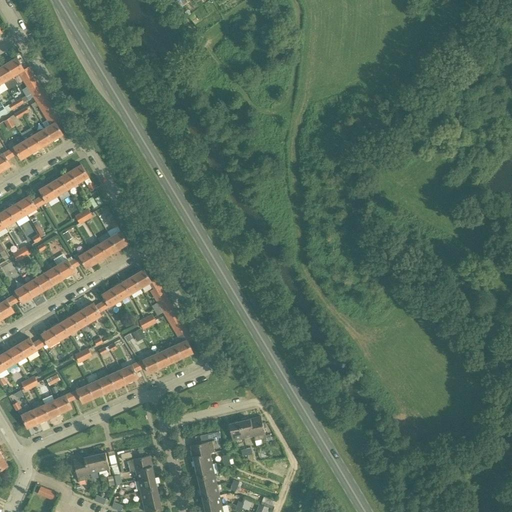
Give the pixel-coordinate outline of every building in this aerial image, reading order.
[(17,57),(6,64),(14,76),(19,73),(21,78),(33,71),(30,66),(24,70),(17,57)] [(6,64),(0,67),(0,76),(3,82),(14,76),(6,64)] [(35,76),(33,71),(21,78),(24,83),(35,76)] [(35,76),(24,83),(27,87),(27,88),(38,81),(35,76)] [(41,86),(38,81),(27,88),(30,92),(41,86)] [(30,92),(30,93),(33,97),(44,90),(41,86),(30,92)] [(22,90),(26,96),(28,100),(33,97),(30,93),(30,92),(27,88),(27,87),(22,90)] [(47,95),(44,90),(33,97),(28,100),(29,102),(34,99),(29,102),(31,105),(47,95)] [(50,100),(47,95),(31,105),(33,109),(38,106),(39,107),(50,100)] [(15,102),(18,106),(24,103),(21,98),(15,102)] [(50,100),(39,107),(41,111),(53,105),(50,100)] [(18,106),(15,102),(9,105),(12,110),(18,106)] [(56,110),(53,105),(41,111),(44,116),(56,110)] [(20,111),(23,115),(29,112),(26,107),(20,111)] [(56,110),(44,116),(47,121),(58,114),(56,110)] [(23,115),(20,111),(15,114),(17,119),(23,115)] [(58,114),(47,121),(50,126),(45,129),(52,141),(63,135),(56,123),(61,119),(58,114)] [(4,121),(9,129),(15,125),(10,117),(4,121)] [(22,132),(25,137),(34,132),(32,127),(22,132)] [(45,129),(35,135),(42,147),(52,141),(45,129)] [(35,135),(24,141),(32,153),(42,147),(35,135)] [(24,141),(15,146),(12,140),(6,144),(10,150),(9,150),(13,157),(18,153),(21,159),(32,153),(24,141)] [(13,157),(9,150),(4,154),(3,153),(0,154),(0,171),(0,172),(11,165),(7,160),(13,157)] [(81,165),(71,171),(78,183),(88,177),(81,165)] [(78,183),(71,171),(60,177),(67,189),(68,189),(70,193),(76,189),(73,186),(78,183)] [(67,189),(60,177),(50,183),(57,195),(67,189)] [(87,184),(91,191),(96,188),(92,182),(87,184)] [(43,196),(38,199),(41,205),(57,195),(50,183),(39,190),(43,196)] [(41,205),(38,199),(33,202),(29,196),(18,202),(26,214),(36,208),(41,205)] [(99,196),(95,199),(99,205),(103,203),(99,196)] [(97,205),(92,197),(89,199),(94,208),(97,205)] [(18,202),(8,208),(16,220),(26,214),(18,202)] [(16,220),(8,208),(0,212),(0,217),(5,227),(16,220)] [(88,208),(81,212),(84,216),(90,212),(88,208)] [(84,216),(81,212),(75,216),(77,220),(84,216)] [(93,217),(90,212),(84,216),(86,220),(93,217)] [(84,216),(77,220),(80,224),(86,220),(84,216)] [(45,235),(37,220),(36,220),(35,218),(32,220),(33,222),(41,237),(45,235)] [(109,222),(113,229),(118,226),(114,219),(109,222)] [(107,232),(110,237),(118,249),(128,243),(118,226),(107,232)] [(71,236),(67,230),(63,233),(67,239),(71,236)] [(32,238),(35,243),(41,239),(38,234),(32,238)] [(110,237),(100,243),(107,255),(118,249),(110,237)] [(38,247),(40,251),(46,248),(44,243),(38,247)] [(100,243),(90,249),(97,262),(107,255),(100,243)] [(90,249),(79,256),(77,253),(74,255),(76,258),(74,259),(78,265),(83,262),(86,268),(97,262),(90,249)] [(67,259),(57,265),(64,278),(75,272),(73,268),(78,265),(74,259),(69,262),(67,259)] [(57,265),(46,272),(54,284),(64,278),(57,265)] [(153,289),(160,284),(156,278),(151,281),(144,269),(133,275),(141,288),(149,282),(153,289)] [(54,284),(46,272),(36,278),(44,290),(54,284)] [(141,288),(133,275),(123,282),(130,294),(141,288)] [(36,278),(26,284),(33,296),(44,290),(36,278)] [(123,282),(113,288),(120,300),(130,294),(123,282)] [(33,296),(26,284),(15,290),(17,293),(12,297),(16,302),(21,299),(23,303),(33,296)] [(160,284),(153,289),(150,291),(153,296),(164,290),(160,284)] [(120,300),(113,288),(102,294),(106,300),(100,303),(104,309),(109,306),(120,300)] [(164,290),(153,296),(156,301),(167,295),(164,290)] [(167,295),(156,301),(160,307),(170,301),(167,295)] [(7,299),(0,302),(0,311),(3,318),(14,311),(10,305),(16,302),(12,297),(7,300),(7,299)] [(173,306),(170,301),(160,307),(163,312),(173,306)] [(93,303),(83,309),(90,322),(101,315),(101,316),(105,313),(103,310),(104,309),(100,303),(95,306),(93,303)] [(157,303),(151,306),(157,316),(162,312),(157,303)] [(90,322),(83,309),(72,315),(80,328),(90,322)] [(179,315),(175,309),(165,315),(168,321),(179,315)] [(72,315),(62,321),(70,334),(80,328),(72,315)] [(182,320),(179,315),(168,321),(172,326),(182,320)] [(185,326),(182,320),(172,326),(175,332),(185,326)] [(62,321),(52,327),(59,340),(60,340),(70,334),(62,321)] [(185,326),(175,332),(178,337),(188,331),(185,326)] [(44,337),(38,340),(42,346),(47,343),(49,346),(54,343),(58,349),(63,346),(60,340),(59,340),(52,327),(41,334),(44,337)] [(142,334),(140,329),(132,332),(135,338),(142,334)] [(181,342),(176,345),(182,358),(193,353),(187,340),(192,337),(188,331),(178,337),(181,342)] [(42,346),(38,340),(33,343),(30,337),(19,344),(26,356),(37,350),(42,346)] [(94,341),(96,346),(103,342),(100,338),(94,341)] [(108,345),(111,350),(116,348),(114,342),(108,345)] [(19,344),(9,350),(16,362),(26,356),(19,344)] [(176,345),(165,350),(171,363),(182,358),(176,345)] [(9,350),(0,354),(0,358),(6,368),(16,362),(9,350)] [(171,363),(165,350),(154,354),(160,368),(171,363)] [(143,360),(137,362),(140,369),(146,366),(148,373),(160,368),(154,354),(143,359),(143,360)] [(132,365),(121,370),(126,383),(138,378),(135,371),(140,369),(137,362),(132,365)] [(121,370),(110,375),(116,388),(126,383),(121,370)] [(60,380),(57,374),(47,379),(50,385),(60,380)] [(116,388),(110,375),(99,379),(105,393),(116,388)] [(105,393),(99,379),(88,384),(94,398),(105,393)] [(77,390),(71,392),(74,399),(80,396),(82,403),(94,398),(88,384),(76,389),(77,390)] [(74,399),(71,392),(55,400),(61,413),(72,408),(69,401),(74,399)] [(61,413),(55,400),(44,405),(50,418),(61,413)] [(23,414),(20,408),(21,408),(17,402),(13,404),(16,411),(17,410),(20,415),(22,415),(27,428),(39,423),(33,410),(23,414)] [(50,418),(44,405),(33,410),(39,423),(50,418)] [(261,416),(250,419),(254,435),(254,436),(255,441),(266,438),(265,435),(263,427),(265,427),(264,422),(262,422),(261,416)] [(250,419),(239,421),(243,438),(254,436),(254,435),(250,419)] [(243,438),(239,421),(229,424),(233,440),(243,438)] [(196,442),(197,444),(191,446),(193,457),(209,453),(215,452),(212,441),(202,443),(201,441),(196,442)] [(105,452),(95,455),(98,471),(109,469),(105,452)] [(209,453),(193,457),(195,468),(212,464),(209,453)] [(138,458),(133,459),(128,460),(130,471),(136,470),(152,466),(150,455),(143,457),(143,454),(138,456),(138,458)] [(98,471),(95,455),(84,457),(89,479),(88,473),(98,471)] [(73,460),(74,465),(72,465),(73,471),(76,471),(78,481),(89,479),(84,457),(73,460)] [(212,464),(195,468),(198,478),(214,474),(212,464)] [(154,477),(152,466),(136,470),(138,481),(154,477)] [(216,485),(214,474),(198,478),(200,488),(216,485)] [(116,484),(114,475),(108,477),(110,485),(116,484)] [(154,477),(138,481),(140,491),(157,487),(154,477)] [(219,495),(216,485),(200,488),(203,499),(219,495)] [(40,487),(37,495),(52,501),(55,493),(40,487)] [(157,487),(140,491),(143,501),(159,498),(157,487)] [(219,495),(203,499),(205,509),(221,505),(219,495)] [(159,498),(143,501),(145,511),(146,511),(162,508),(159,498)]
